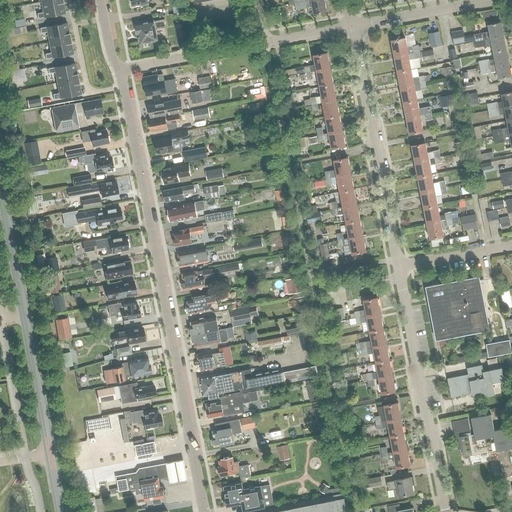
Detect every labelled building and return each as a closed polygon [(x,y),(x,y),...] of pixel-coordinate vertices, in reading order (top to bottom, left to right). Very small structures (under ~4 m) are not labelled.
[(51,0),(41,2),(43,12),(37,14),(38,19),(44,18),(44,17),(65,13),(62,0),(51,0)] [(310,0),(305,1),(295,3),(296,10),(312,7),(314,13),(327,11),(325,0),(310,0)] [(243,13),(190,22),(193,35),(245,25),(243,13)] [(1,17),(3,26),(12,24),(10,15),(1,17)] [(165,19),(136,25),(138,34),(139,34),(141,44),(151,42),(153,43),(155,42),(156,41),(158,41),(156,29),(166,27),(165,19)] [(490,31),(484,32),(486,39),(492,38),(504,36),(501,22),(489,25),(490,31)] [(70,38),(67,23),(46,27),(40,28),(41,33),(47,32),(49,42),(70,38)] [(182,30),(176,31),(179,48),(191,46),(191,43),(187,23),(181,24),(182,30)] [(463,30),(451,32),(454,44),(466,42),(475,40),(474,34),(465,36),(463,30)] [(439,31),(429,33),(432,46),(442,45),(439,31)] [(474,35),(476,41),(486,39),(484,32),(474,35)] [(416,46),(414,34),(405,36),(405,37),(407,47),(413,46),(416,46)] [(504,36),(492,38),(486,39),(476,41),(477,48),(487,46),(493,45),(494,51),(507,49),(504,36)] [(394,56),(409,53),(409,54),(414,53),(413,46),(407,47),(405,37),(391,40),(394,56)] [(49,42),(51,53),(45,54),(46,59),(52,58),(73,54),(70,38),(49,42)] [(435,56),(433,49),(421,51),(423,58),(435,56)] [(457,58),(455,49),(449,50),(450,59),(457,58)] [(481,68),(497,64),(509,62),(507,49),(494,51),(495,58),(489,60),(489,59),(479,61),(481,68)] [(306,74),(311,73),(317,71),(331,68),(328,53),(313,56),(315,65),(305,68),(306,74)] [(414,53),(409,54),(409,53),(394,56),(397,71),(412,69),(410,60),(415,59),(414,53)] [(6,57),(8,64),(16,63),(14,55),(7,57),(6,57)] [(511,74),(509,62),(497,64),(481,68),(482,74),(498,71),(499,78),(511,75),(511,74)] [(78,79),(75,63),(54,68),(54,67),(48,69),(49,74),(55,73),(57,83),(78,79)] [(305,73),(303,66),(295,68),(296,75),(305,73)] [(445,78),(452,77),(450,67),(443,68),(445,78)] [(317,71),(319,80),(320,86),(334,84),(334,80),(331,68),(317,71)] [(412,69),(397,71),(400,87),(415,84),(420,83),(419,77),(414,78),(412,69)] [(158,74),(144,77),(145,80),(145,84),(144,85),(145,90),(145,91),(145,93),(146,94),(147,96),(161,93),(162,94),(170,92),(177,91),(175,79),(167,80),(165,80),(164,81),(163,74),(158,75),(158,74)] [(199,78),(201,88),(213,86),(211,76),(199,78)] [(57,83),(59,93),(53,94),(54,100),(60,98),(81,94),(78,79),(57,83)] [(474,88),(473,81),(463,83),(464,90),(474,88)] [(400,87),(403,102),(418,99),(416,91),(421,90),(420,83),(415,84),(400,87)] [(337,99),(334,84),(320,86),(322,96),(316,97),(317,103),(323,102),(337,99)] [(255,98),(266,97),(264,85),(260,86),(261,93),(254,93),(255,98)] [(209,89),(201,90),(203,100),(211,99),(209,89)] [(201,90),(191,92),(193,103),(203,101),(201,90)] [(488,110),(498,108),(505,107),(511,105),(511,91),(503,93),(504,100),(487,104),(488,110)] [(480,101),(478,92),(464,95),(467,104),(480,101)] [(452,94),(441,96),(443,106),(454,104),(452,94)] [(40,98),(27,101),(29,108),(41,105),(40,98)] [(323,102),(326,117),(340,114),(337,99),(323,102)] [(420,109),(418,99),(403,102),(407,118),(421,115),(426,114),(425,108),(420,109)] [(74,104),(51,108),(56,133),(79,129),(76,113),(84,112),(85,117),(95,115),(95,114),(102,113),(100,100),(93,102),(93,101),(81,103),(82,104),(74,105),(74,104)] [(171,114),(183,111),(181,104),(178,105),(174,102),(164,104),(163,102),(161,102),(160,101),(158,101),(158,103),(148,105),(149,111),(148,111),(149,115),(150,115),(151,117),(166,114),(165,111),(170,110),(171,114)] [(511,105),(498,108),(499,109),(500,115),(507,114),(508,120),(511,119),(511,105)] [(208,108),(192,111),(194,118),(210,115),(208,108)] [(500,115),(498,108),(488,110),(490,117),(500,115)] [(152,130),(152,132),(177,127),(176,123),(181,122),(179,113),(150,119),(151,124),(149,124),(150,130),(152,130)] [(326,117),(329,132),(343,130),(340,114),(326,117)] [(424,130),(421,115),(407,118),(410,133),(424,130)] [(259,126),(257,119),(239,122),(241,130),(259,126)] [(492,130),(493,137),(511,133),(511,119),(508,120),(509,127),(492,130)] [(96,129),(81,132),(83,142),(92,140),(93,146),(99,145),(99,144),(109,142),(106,130),(97,132),(96,129)] [(171,133),(172,137),(155,140),(156,147),(155,149),(157,150),(158,153),(175,150),(175,152),(182,150),(181,140),(189,139),(188,130),(171,133)] [(346,145),(343,130),(329,132),(332,148),(346,145)] [(511,133),(493,137),(495,144),(511,141),(511,133)] [(318,143),(317,136),(309,138),(310,145),(318,143)] [(18,144),(20,160),(26,159),(27,165),(39,163),(35,141),(18,144)] [(415,161),(429,158),(440,156),(439,151),(434,152),(428,153),(426,142),(412,145),(415,161)] [(206,147),(183,151),(185,162),(208,158),(206,147)] [(84,148),(66,151),(67,157),(85,154),(84,148)] [(486,153),(476,155),(477,162),(487,160),(486,153)] [(109,155),(96,157),(95,154),(83,156),(84,165),(87,165),(88,171),(90,172),(96,171),(96,172),(104,170),(103,169),(113,167),(111,158),(109,158),(109,155)] [(440,156),(429,158),(415,161),(418,176),(432,174),(431,165),(436,163),(441,162),(440,156)] [(325,172),(326,178),(332,177),(337,176),(352,173),(349,157),(334,160),(336,170),(325,172)] [(492,168),(491,162),(479,164),(480,171),(492,168)] [(190,164),(162,169),(163,176),(161,176),(162,183),(164,183),(164,184),(175,182),(176,182),(177,181),(180,181),(179,177),(191,175),(190,164)] [(30,169),(31,176),(38,175),(37,168),(30,169)] [(224,178),(222,169),(207,171),(208,180),(224,178)] [(511,171),(511,172),(511,171),(500,173),(501,180),(511,177),(511,171)] [(337,176),(332,177),(333,183),(338,182),(340,191),(355,188),(352,173),(337,176)] [(421,192),(435,189),(446,187),(445,181),(434,183),(432,174),(418,176),(421,192)] [(72,178),(74,186),(91,182),(90,175),(72,178)] [(511,177),(501,180),(503,187),(511,184),(511,177)] [(314,182),(315,188),(325,187),(324,180),(314,182)] [(469,183),(471,194),(477,193),(475,181),(469,183)] [(66,188),(68,197),(101,191),(102,198),(107,197),(108,195),(118,193),(116,182),(106,183),(91,186),(90,184),(66,188)] [(194,185),(164,191),(166,202),(178,200),(179,201),(185,200),(184,193),(196,191),(195,189),(194,185)] [(220,197),(218,185),(203,187),(205,199),(220,197)] [(446,187),(435,189),(421,192),(424,207),(438,205),(437,196),(442,194),(447,193),(446,187)] [(355,188),(340,191),(343,207),(358,204),(355,188)] [(282,189),(275,191),(277,200),(284,198),(282,189)] [(36,197),(27,198),(29,213),(38,211),(36,197)] [(99,198),(82,201),(83,208),(100,205),(99,198)] [(505,207),(503,200),(492,202),(493,209),(505,207)] [(184,206),(168,209),(169,215),(168,215),(169,220),(170,220),(170,222),(179,220),(179,221),(198,218),(196,211),(198,211),(199,209),(205,208),(203,201),(183,205),(184,206)] [(358,204),(343,207),(338,208),(332,209),(334,216),(344,214),(346,222),(361,219),(358,204)] [(438,205),(424,207),(427,223),(441,220),(446,219),(445,214),(440,215),(438,205)] [(78,223),(78,224),(90,221),(90,220),(97,219),(98,228),(106,227),(105,225),(114,223),(114,221),(123,219),(122,214),(121,214),(120,209),(115,210),(115,208),(101,211),(101,209),(76,214),(78,223)] [(75,211),(63,213),(66,225),(78,223),(76,214),(75,211)] [(221,214),(223,220),(235,218),(234,211),(221,214)] [(322,221),(321,211),(306,214),(308,224),(322,221)] [(221,214),(221,213),(205,216),(206,223),(223,220),(221,214)] [(476,214),(462,217),(464,230),(479,227),(476,214)] [(511,226),(509,216),(499,218),(501,228),(511,226)] [(444,236),(443,229),(449,228),(448,225),(453,224),(452,218),(446,219),(441,220),(427,223),(430,239),(431,239),(432,248),(444,245),(442,236),(444,236)] [(346,222),(349,237),(349,238),(364,235),(361,219),(346,222)] [(223,220),(206,223),(208,232),(224,229),(223,220)] [(205,233),(203,226),(180,230),(180,233),(174,234),(175,238),(174,238),(174,240),(173,240),(174,244),(175,244),(175,246),(185,244),(187,245),(189,245),(190,243),(192,243),(190,235),(205,233)] [(367,250),(364,235),(349,238),(352,253),(367,250)] [(83,242),(85,252),(96,250),(96,249),(106,247),(107,254),(121,252),(120,250),(128,248),(127,239),(121,240),(120,238),(107,240),(107,238),(94,240),(83,242)] [(263,246),(261,238),(232,243),(234,252),(263,246)] [(179,258),(178,258),(178,260),(177,261),(178,264),(179,265),(180,267),(190,265),(191,266),(193,266),(194,264),(209,262),(208,260),(209,259),(209,256),(207,255),(206,249),(178,254),(179,258)] [(329,251),(321,253),(323,261),(331,259),(329,251)] [(55,258),(45,261),(47,272),(57,270),(55,258)] [(133,271),(133,268),(131,267),(130,261),(120,263),(120,262),(104,265),(107,280),(123,277),(122,276),(132,274),(132,273),(133,271)] [(239,265),(219,268),(221,278),(240,275),(239,265)] [(214,275),(213,269),(183,274),(184,280),(182,280),(183,282),(182,283),(182,287),(184,288),(184,290),(198,287),(199,288),(202,288),(203,286),(205,286),(203,277),(214,275)] [(57,276),(47,278),(51,293),(61,292),(57,276)] [(304,291),(301,277),(285,280),(288,294),(294,293),(295,298),(304,296),(303,291),(304,291)] [(40,291),(41,291),(47,290),(45,279),(40,280),(38,280),(40,291)] [(477,280),(431,289),(440,336),(486,327),(477,280)] [(118,282),(108,284),(108,287),(106,287),(108,300),(126,297),(127,295),(136,294),(136,293),(137,291),(136,288),(135,286),(134,282),(118,285),(118,282)] [(216,302),(216,303),(215,293),(202,295),(202,297),(194,299),(195,301),(188,302),(188,305),(187,306),(188,308),(186,309),(187,311),(188,312),(189,314),(205,311),(207,310),(209,309),(211,307),(212,305),(212,303),(216,302)] [(63,294),(51,296),(54,312),(66,310),(63,294)] [(361,317),(367,316),(381,313),(378,297),(364,300),(366,309),(360,311),(361,317)] [(140,310),(139,309),(139,307),(136,307),(136,303),(121,306),(120,303),(108,305),(111,316),(115,315),(116,317),(122,316),(123,321),(130,320),(132,318),(140,316),(140,315),(141,313),(140,310)] [(256,306),(249,307),(251,316),(258,315),(256,306)] [(231,311),(232,320),(251,316),(249,307),(231,311)] [(343,308),(332,310),(335,321),(345,319),(343,308)] [(361,317),(362,323),(368,322),(370,331),(384,329),(381,313),(367,316),(361,317)] [(297,325),(286,327),(287,335),(312,331),(310,319),(307,319),(306,315),(296,316),(297,321),(296,321),(297,325)] [(190,327),(191,335),(219,330),(217,318),(206,320),(204,318),(200,319),(198,321),(191,323),(192,326),(190,327)] [(69,338),(65,319),(56,320),(59,340),(69,338)] [(56,340),(53,322),(48,323),(50,341),(56,340)] [(133,329),(110,333),(112,342),(127,339),(128,345),(134,344),(135,342),(144,340),(146,338),(145,334),(143,333),(142,328),(133,330),(133,329)] [(227,329),(219,330),(191,335),(193,344),(195,344),(196,347),(203,346),(204,347),(210,346),(211,345),(227,342),(229,339),(227,329)] [(387,344),(384,329),(370,331),(373,347),(387,344)] [(258,341),(256,331),(245,333),(246,343),(258,341)] [(310,333),(301,335),(303,345),(301,345),(302,351),(313,349),(310,333)] [(283,343),(281,337),(257,341),(258,347),(283,343)] [(511,349),(510,340),(487,345),(489,357),(511,352),(511,349)] [(373,347),(367,348),(368,354),(374,353),(376,362),(390,359),(387,344),(373,347)] [(130,347),(113,350),(114,356),(131,354),(130,347)] [(224,352),(198,357),(199,362),(198,362),(198,363),(197,364),(198,369),(199,370),(200,371),(226,365),(224,352)] [(122,367),(111,369),(113,383),(125,381),(125,378),(131,377),(131,378),(134,378),(135,379),(137,379),(138,377),(151,374),(148,358),(129,362),(129,363),(122,364),(122,367)] [(372,373),(373,379),(379,378),(393,375),(390,359),(376,362),(378,371),(372,373)] [(469,374),(448,378),(452,397),(479,392),(480,398),(495,395),(493,382),(505,380),(502,367),(484,371),(482,365),(467,368),(469,374)] [(57,368),(58,375),(69,372),(68,366),(57,368)] [(250,369),(200,379),(203,395),(208,394),(209,399),(220,397),(242,392),(249,391),(249,390),(250,390),(318,376),(316,366),(282,373),(281,369),(252,375),(250,369)] [(393,375),(379,378),(382,393),(396,391),(393,375)] [(321,398),(318,379),(307,381),(310,400),(321,398)] [(136,383),(118,387),(122,405),(131,403),(138,401),(140,403),(143,402),(144,400),(152,399),(151,396),(156,395),(155,393),(156,392),(155,388),(154,387),(154,385),(137,388),(136,383)] [(116,400),(113,388),(97,391),(99,403),(116,400)] [(249,391),(242,392),(220,397),(220,398),(220,401),(206,404),(207,409),(206,410),(207,417),(209,417),(223,415),(223,416),(244,412),(242,403),(251,401),(249,391)] [(387,421),(401,418),(398,402),(384,405),(387,421)] [(142,411),(130,413),(133,423),(137,423),(137,425),(144,424),(145,430),(153,429),(153,427),(162,425),(160,415),(158,416),(157,411),(143,413),(142,411)] [(476,435),(460,438),(464,456),(470,454),(471,456),(498,450),(504,477),(511,475),(511,467),(508,448),(511,447),(511,428),(506,429),(505,428),(495,430),(492,414),(473,418),(476,435)] [(253,417),(241,419),(243,429),(255,427),(253,417)] [(387,421),(382,422),(383,428),(389,427),(390,436),(404,434),(401,418),(387,421)] [(230,435),(242,433),(239,420),(215,425),(216,431),(213,432),(214,437),(213,437),(213,438),(212,440),(212,444),(214,445),(215,447),(232,443),(230,435)] [(365,434),(357,436),(358,442),(366,441),(365,434)] [(404,434),(390,436),(393,452),(407,449),(404,434)] [(326,437),(316,439),(317,443),(324,446),(328,445),(326,437)] [(157,451),(155,441),(148,443),(144,443),(135,445),(137,456),(138,455),(139,459),(150,457),(153,452),(157,451)] [(337,453),(335,443),(334,443),(329,444),(331,454),(336,453),(337,453)] [(290,459),(287,444),(277,446),(280,461),(290,459)] [(393,452),(388,453),(389,459),(395,458),(396,467),(410,465),(407,449),(393,452)] [(218,467),(219,468),(218,468),(218,469),(218,470),(218,471),(218,472),(218,473),(219,474),(220,475),(220,476),(236,473),(239,472),(241,478),(251,476),(248,465),(239,467),(238,462),(234,463),(233,458),(221,460),(222,462),(219,462),(220,466),(218,467)] [(184,460),(165,463),(168,476),(169,484),(188,480),(184,460)] [(118,488),(109,489),(110,494),(111,494),(119,493),(119,491),(128,490),(137,489),(138,494),(144,493),(145,500),(165,497),(164,495),(166,493),(166,490),(163,489),(163,487),(160,487),(158,478),(168,476),(165,463),(139,468),(133,477),(134,482),(127,483),(127,478),(116,480),(118,488)] [(380,476),(363,479),(364,486),(381,483),(380,476)] [(396,479),(396,480),(387,481),(388,489),(393,488),(394,496),(399,495),(413,493),(411,485),(414,484),(413,477),(410,477),(396,479)] [(330,487),(323,483),(319,490),(326,495),(330,487)] [(242,484),(224,487),(226,498),(225,499),(223,502),(224,505),(227,506),(227,507),(241,505),(242,511),(245,511),(264,508),(273,506),(269,485),(260,487),(243,490),(242,484)] [(345,511),(342,493),(276,506),(276,507),(249,511),(345,511)] [(97,511),(95,499),(95,497),(82,499),(84,511),(97,511)]
